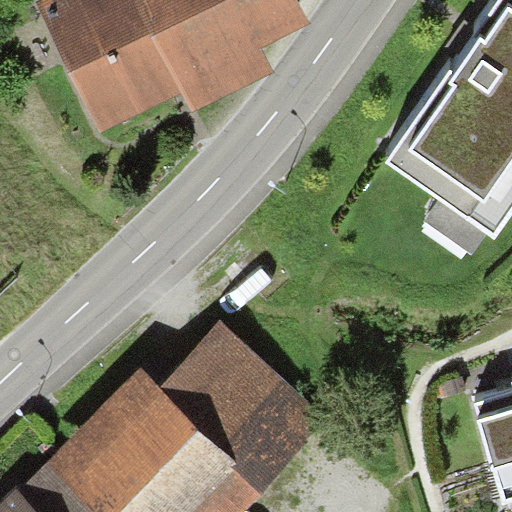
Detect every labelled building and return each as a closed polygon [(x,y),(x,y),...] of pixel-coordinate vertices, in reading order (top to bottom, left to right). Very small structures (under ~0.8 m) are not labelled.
[(104,0),(94,5),(91,0),(47,0),(103,115),(177,79),(262,38),(246,3),(253,0),(104,0)] [(511,0),(479,0),(467,18),(389,133),(443,169),(426,194),(472,226),(487,204),(495,209),(511,184),(511,0)] [(222,306),(159,368),(238,444),(232,451),(262,480),(324,409),(222,306)] [(140,349),(48,443),(52,446),(116,508),(119,511),(230,511),(262,480),(232,451),(238,444),(159,368),(140,349)] [(511,486),(511,375),(509,376),(475,385),(477,394),(479,393),(504,488),(511,486)] [(111,511),(116,508),(52,446),(21,476),(16,471),(0,486),(0,511),(111,511)]
